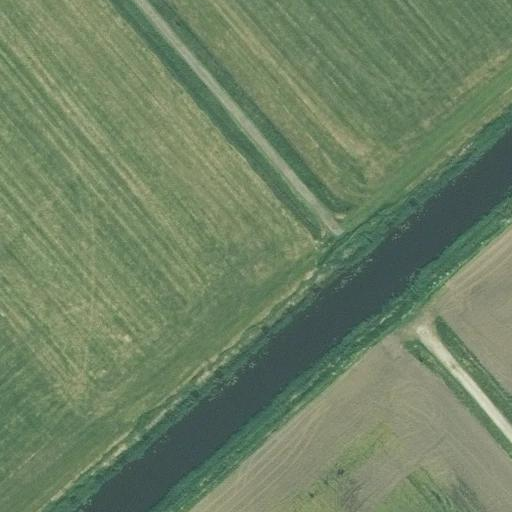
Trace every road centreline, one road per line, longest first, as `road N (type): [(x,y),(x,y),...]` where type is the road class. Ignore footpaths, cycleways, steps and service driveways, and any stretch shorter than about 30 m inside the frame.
road 1 (track): [(330,226),(137,0)]
road 2 (track): [(511,439),(421,330)]
